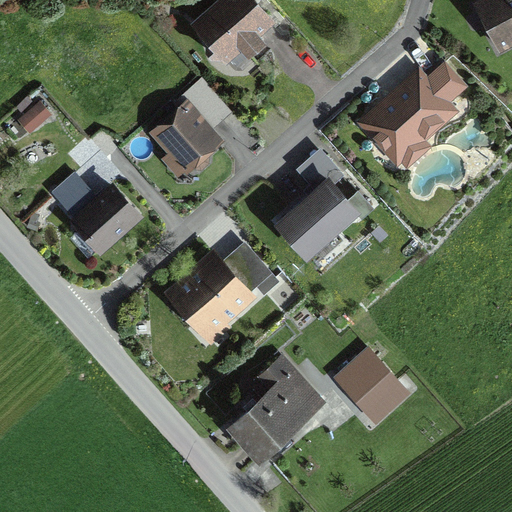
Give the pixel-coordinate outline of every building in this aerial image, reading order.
[(206,49),(211,55),(218,56),(222,53),(225,56),(238,45),(246,54),(261,40),(253,31),(266,20),(248,0),(220,0),(195,23),(210,39),(206,42),(206,49)] [(511,0),(482,0),(475,4),(497,46),(511,38),(511,0)] [(442,62),(423,79),(417,72),(361,122),(395,160),(450,109),(444,102),(463,85),(442,62)] [(180,109),(154,131),(185,166),(187,164),(190,167),(199,168),(205,162),(205,153),(203,150),(215,139),(189,110),(202,98),(192,86),(174,102),(180,109)] [(356,213),(330,185),(275,235),(301,263),(356,213)] [(110,187),(74,219),(99,248),(135,215),(110,187)] [(227,270),(212,254),(169,293),(181,305),(180,318),(193,319),(209,337),(221,326),(216,321),(247,292),(243,287),(253,278),(261,287),(274,276),(264,265),(252,276),(238,260),(227,270)] [(396,381),(366,347),(334,376),(364,409),(396,381)] [(258,374),(271,389),(231,425),(258,454),(293,423),(292,422),(318,399),(279,355),(258,374)]
